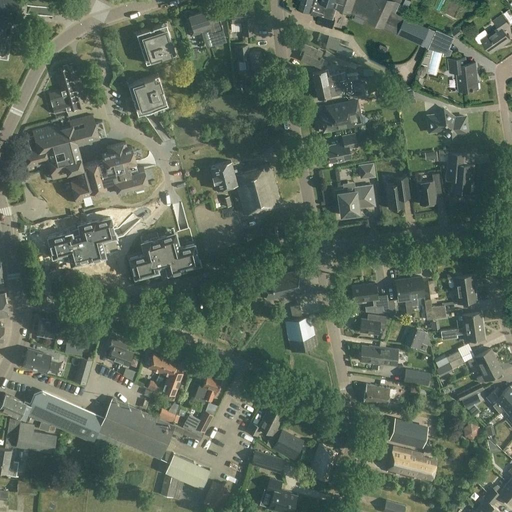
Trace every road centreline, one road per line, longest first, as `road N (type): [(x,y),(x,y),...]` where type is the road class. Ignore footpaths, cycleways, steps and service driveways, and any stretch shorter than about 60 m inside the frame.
road 1 (residential): [(352,416),(115,307),(17,301)]
road 2 (tertiary): [(318,249),(275,0)]
road 3 (residential): [(165,200),(168,169),(155,147),(113,126),(97,19)]
road 4 (tertiary): [(318,249),(511,224)]
road 5 (residential): [(322,271),(484,247)]
road 6 (tertiary): [(0,143),(41,63),(97,19)]
road 7 (residential): [(352,416),(322,271)]
